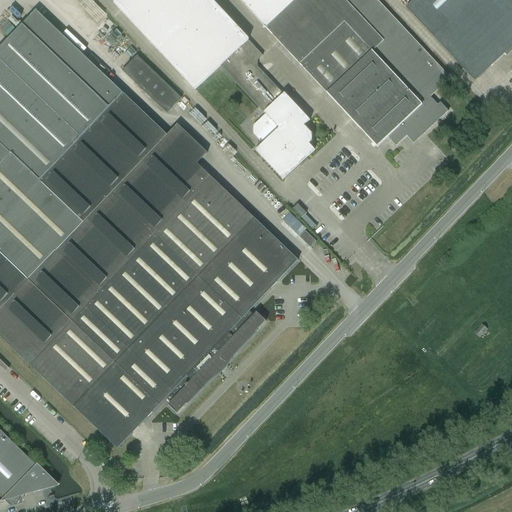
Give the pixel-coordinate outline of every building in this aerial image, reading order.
[(51,0),(52,1),(53,0),(58,0),(76,17),(92,0),(51,0)] [(212,0),(116,0),(114,3),(195,90),(221,66),(266,114),(254,126),(254,134),(260,141),(260,140),(264,143),(256,151),(283,180),(315,150),(310,144),(313,142),(313,134),(305,126),(310,120),(285,93),(283,95),(257,67),(257,60),(262,56),(248,41),(249,39),(212,0)] [(376,0),(240,0),(377,147),(388,137),(396,146),(407,136),(414,144),(449,111),(441,103),(438,105),(430,97),(451,78),(376,0)] [(415,0),(408,8),(475,80),(504,53),(507,56),(511,51),(511,47),(511,46),(511,45),(511,4),(508,0),(415,0)] [(36,11),(0,48),(0,336),(2,338),(118,449),(166,399),(171,403),(168,405),(177,414),(266,322),(257,313),(254,315),(250,311),(298,261),(262,225),(265,222),(248,206),(244,209),(197,164),(207,153),(178,124),(167,135),(36,11)] [(137,55),(123,71),(167,113),(181,98),(137,55)] [(302,218),(305,215),(306,214),(298,204),(293,209),(302,218)] [(290,213),(283,221),(291,228),(298,221),(290,213)] [(298,221),(291,228),(300,236),(307,229),(298,221)] [(305,231),(300,237),(311,248),(316,242),(305,231)] [(482,324),(474,332),(480,338),(488,329),(482,324)] [(0,431),(0,497),(2,499),(0,500),(0,502),(4,501),(9,507),(28,488),(33,493),(54,487),(55,483),(43,471),(42,473),(0,431)]
